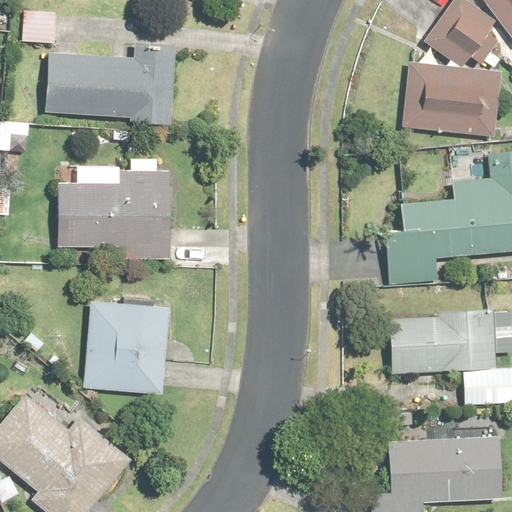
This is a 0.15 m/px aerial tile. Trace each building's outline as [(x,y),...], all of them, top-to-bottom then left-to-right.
[(114,0),(168,17),(174,0),(114,0)] [(511,0),(436,0),(482,63),(511,41),(511,0)] [(60,15),(24,12),(22,43),(58,46),(60,15)] [(462,46),(422,14),(392,60),(437,89),(462,46)] [(13,134),(100,140),(99,142),(139,144),(143,64),(103,62),(102,75),(17,70),(13,134)] [(474,95),(376,87),(370,155),(468,164),(474,95)] [(459,172),(459,192),(419,196),(420,210),(367,214),(369,250),(351,251),(352,308),(406,307),(406,277),(501,270),(496,205),(495,205),(495,172),(459,172)] [(0,218),(11,219),(12,188),(0,187),(0,218)] [(90,188),(89,205),(24,203),(22,270),(139,273),(141,206),(138,206),(138,189),(90,188)] [(135,324),(55,318),(49,407),(129,413),(135,324)] [(482,424),(480,392),(491,392),(491,334),(354,335),(354,393),(427,393),(428,427),(482,424)] [(0,505),(8,511),(7,511),(69,511),(83,494),(98,476),(44,430),(33,443),(0,412),(0,505)] [(354,509),(338,509),(338,511),(484,511),(482,452),(352,457),(354,509)]
